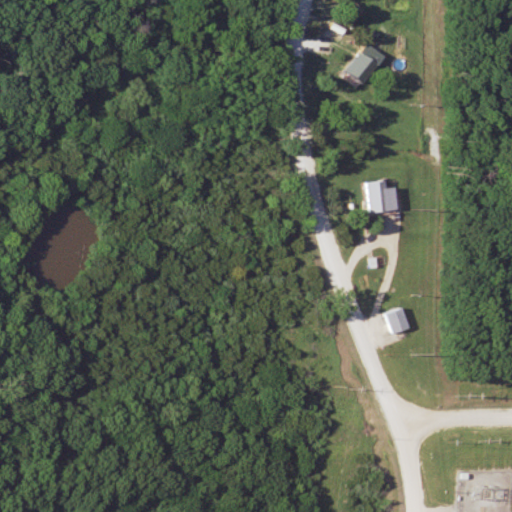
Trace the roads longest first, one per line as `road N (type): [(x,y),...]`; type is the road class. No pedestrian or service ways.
road 1 (residential): [(415,511),(405,457),(305,166),(295,96),(308,0)]
road 2 (residential): [(393,429),(511,416)]
